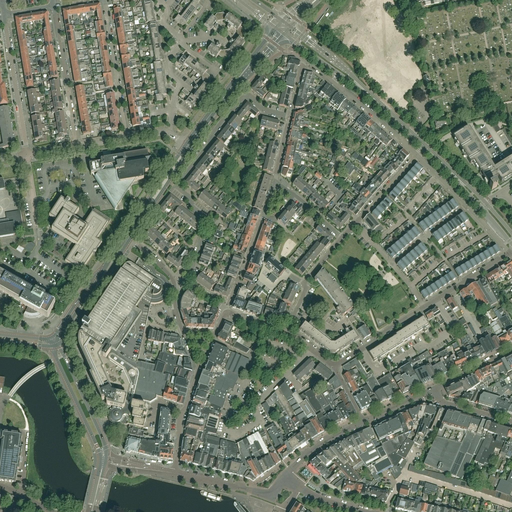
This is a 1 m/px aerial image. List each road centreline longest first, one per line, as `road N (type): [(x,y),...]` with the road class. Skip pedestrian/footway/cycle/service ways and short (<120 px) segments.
road 1 (residential): [(289,116),(242,98),(178,182),(209,221),(188,286)]
road 2 (residential): [(360,350),(375,371),(431,345),(452,328),(435,300)]
road 3 (residential): [(76,145),(53,5)]
road 4 (residential): [(25,153),(3,13)]
road 5 (residential): [(126,137),(104,0)]
road 6 (secondary): [(60,344),(128,240)]
road 7 (tertiary): [(52,346),(103,458)]
road 8 (tertiary): [(103,458),(60,344)]
road 9 (secondary): [(123,238),(52,337)]
